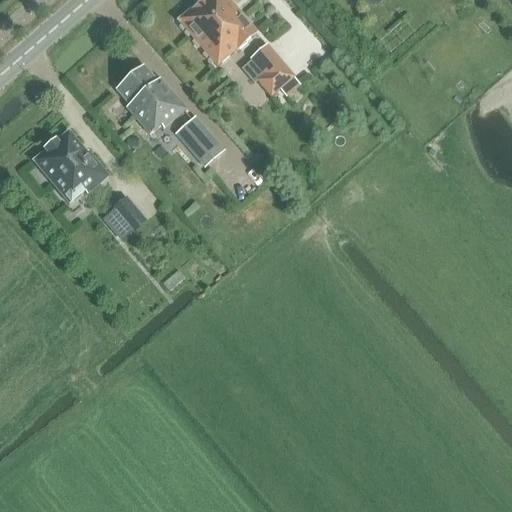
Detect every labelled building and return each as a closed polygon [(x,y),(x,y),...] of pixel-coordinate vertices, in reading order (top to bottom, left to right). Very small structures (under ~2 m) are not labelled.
[(228,0),(203,0),(178,22),(217,68),(257,34),(228,0)] [(268,46),(250,61),(264,77),(281,62),(268,46)] [(144,68),(116,92),(130,107),(127,110),(150,136),(161,127),(164,130),(186,110),(160,81),(158,83),(144,68)] [(295,77),(281,89),(285,94),(288,97),(302,85),(299,82),(295,77)] [(193,119),(181,130),(209,163),(222,152),(218,147),(196,122),(193,119)] [(57,143),(56,142),(44,151),(45,152),(33,162),(68,206),(84,193),(87,196),(109,178),(88,153),(84,156),(78,149),(81,147),(69,132),(57,143)] [(111,213),(130,236),(143,226),(124,203),(111,213)]
